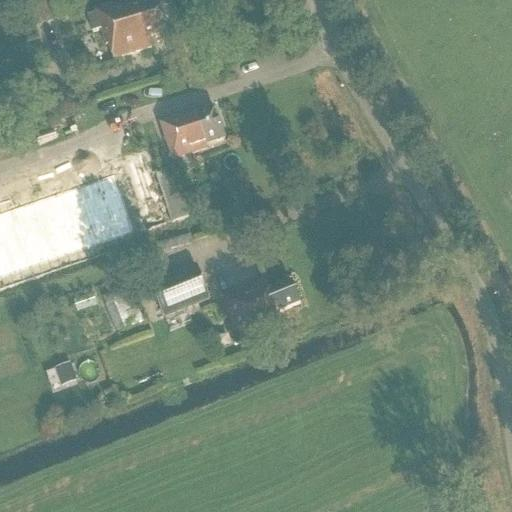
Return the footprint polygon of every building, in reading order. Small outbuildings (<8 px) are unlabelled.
[(34,28),(57,21),(81,14),(76,0),(49,0),(27,7),(34,28)] [(101,31),(106,47),(109,46),(113,60),(154,48),(152,40),(178,32),(167,0),(156,0),(141,5),(139,0),(129,0),(95,11),(96,16),(88,18),(93,33),(101,31)] [(195,116),(194,113),(160,124),(173,161),(207,150),(206,147),(225,140),(215,110),(195,116)] [(0,283),(117,252),(102,197),(117,193),(129,237),(190,220),(176,169),(156,175),(151,155),(0,195),(0,283)] [(162,255),(194,246),(191,237),(159,246),(162,255)] [(164,319),(186,310),(209,301),(195,267),(150,286),(164,319)] [(234,347),(243,344),(244,345),(284,328),(278,315),(299,307),(290,286),(270,294),(264,280),(221,298),(235,333),(229,335),(234,347)] [(126,325),(143,319),(131,290),(115,296),(117,302),(126,325)] [(114,293),(104,297),(107,306),(117,302),(115,296),(114,293)] [(78,383),(71,364),(55,370),(62,389),(78,383)]
